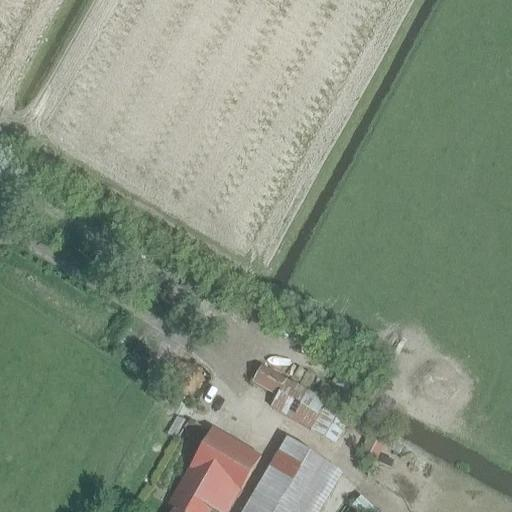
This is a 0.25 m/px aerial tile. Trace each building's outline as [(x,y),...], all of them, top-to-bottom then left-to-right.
[(335,443),(349,418),(342,415),(344,413),(261,368),(252,384),(277,397),(271,408),(335,443)] [(374,464),(389,436),(374,427),(358,455),(374,464)] [(229,511),(260,459),(212,431),(168,507),(174,511),(173,511),(229,511)] [(319,511),(342,474),(285,440),(242,511),(319,511)] [(354,511),(378,511),(360,497),(351,509),(354,511)]
